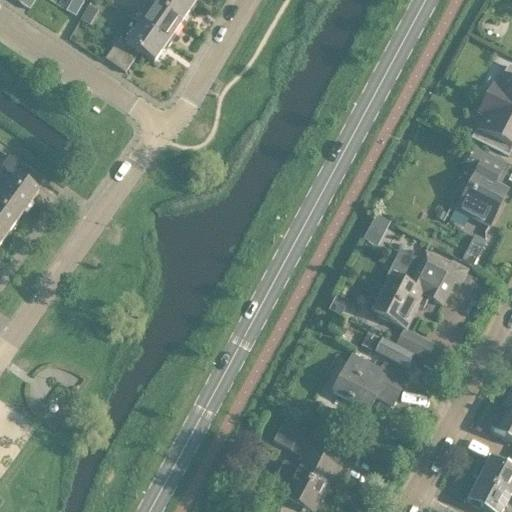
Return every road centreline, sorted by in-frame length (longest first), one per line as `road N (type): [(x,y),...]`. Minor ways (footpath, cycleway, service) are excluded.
road 1 (tertiary): [(149,511),(424,0)]
road 2 (residential): [(0,354),(164,128)]
road 3 (residential): [(402,511),(511,301)]
road 4 (residential): [(164,128),(0,17)]
road 5 (residential): [(164,128),(243,0)]
